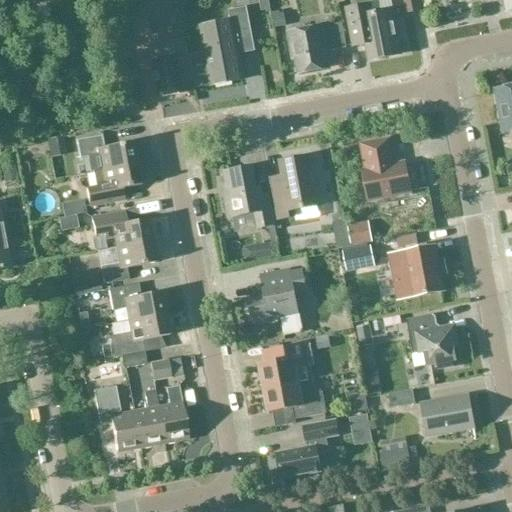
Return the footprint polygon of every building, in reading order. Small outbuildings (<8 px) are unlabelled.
[(151,37),(145,6),(127,10),(134,40),(151,37)] [(370,6),(345,11),(352,48),(365,45),(368,61),(400,55),(392,12),(372,15),(370,6)] [(252,44),(245,9),(229,12),(230,21),(200,27),(201,27),(205,49),(204,49),(210,86),(244,80),(244,79),(243,79),(237,47),(251,44),(252,44)] [(298,75),(327,69),(324,53),(346,49),(341,24),(287,34),(292,59),(295,59),(298,75)] [(172,42),(149,46),(152,62),(159,98),(183,93),(177,66),(189,64),(184,39),(172,42)] [(511,87),(495,91),(503,135),(511,133),(511,87)] [(136,165),(132,143),(103,149),(101,137),(75,142),(79,160),(86,159),(89,174),(92,173),(136,165)] [(387,143),(362,147),(367,172),(363,173),(368,201),(408,193),(403,168),(393,170),(387,143)] [(283,186),(271,188),(278,221),(295,218),(294,212),(304,210),(304,206),(317,204),(308,158),(279,163),(283,186)] [(123,202),(121,190),(140,187),(136,165),(92,173),(95,189),(85,191),(89,208),(123,202)] [(227,219),(254,214),(257,230),(274,227),(269,195),(257,197),(251,168),(223,174),(225,188),(227,188),(228,196),(223,197),(227,219)] [(0,270),(10,269),(0,214),(0,270)] [(116,249),(151,242),(147,221),(118,226),(116,215),(91,219),(94,237),(104,235),(105,241),(114,239),(116,249)] [(368,223),(346,227),(349,248),(372,243),(368,223)] [(151,242),(116,249),(118,264),(100,268),(103,286),(128,281),(126,269),(155,264),(151,242)] [(370,247),(342,253),(346,274),(374,268),(370,247)] [(434,249),(390,257),(398,300),(442,291),(434,249)] [(263,299),(247,302),(251,323),(271,319),(274,321),(299,317),(295,296),(306,294),(302,272),(290,274),(290,271),(259,277),(263,299)] [(127,322),(164,315),(160,293),(133,298),(131,286),(107,291),(111,312),(125,309),(127,322)] [(130,335),(109,339),(113,360),(120,358),(144,353),(141,342),(169,336),(164,315),(127,322),(130,335)] [(432,316),(406,321),(412,356),(423,354),(426,368),(437,366),(438,371),(453,368),(452,363),(456,362),(453,348),(458,347),(455,332),(439,335),(438,330),(434,328),(432,316)] [(80,336),(84,348),(100,342),(96,330),(80,336)] [(109,359),(104,345),(84,352),(89,366),(109,359)] [(313,382),(310,368),(314,367),(309,345),(265,353),(268,365),(256,367),(258,380),(261,379),(263,390),(298,384),(313,382)] [(144,353),(120,358),(122,370),(146,366),(144,353)] [(322,393),(315,394),(313,382),(298,384),(263,390),(265,401),(262,401),(265,414),(292,409),(295,421),(326,415),(322,393)] [(158,408),(164,445),(187,441),(178,387),(167,389),(170,406),(158,408)] [(133,413),(120,415),(115,388),(93,392),(99,426),(111,424),(116,454),(140,450),(133,413)] [(412,391),(388,396),(390,410),(415,405),(412,391)] [(164,445),(158,408),(154,392),(144,394),(147,410),(133,413),(140,450),(164,445)] [(467,397),(421,406),(427,438),(473,429),(467,397)] [(329,454),(326,440),(338,437),(335,422),(303,428),(307,449),(276,455),(280,481),(320,474),(317,457),(329,454)]
